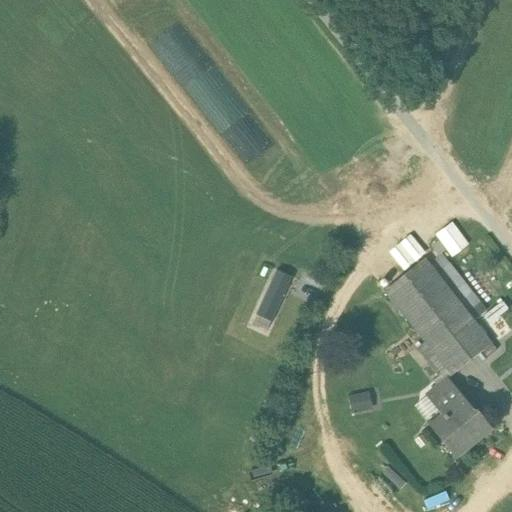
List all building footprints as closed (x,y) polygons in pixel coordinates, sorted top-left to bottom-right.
[(401,266),(424,251),(411,231),(388,247),(401,266)] [(441,251),(428,262),(473,320),(487,309),(441,251)] [(428,262),(425,259),(384,291),(422,340),(435,355),(451,376),(492,344),(473,320),(428,262)] [(254,312),(272,320),(292,275),(275,267),(254,312)] [(414,346),(427,362),(435,355),(422,340),(414,346)] [(451,376),(435,355),(427,362),(439,376),(433,381),(437,386),(447,378),(447,379),(451,376)] [(447,379),(447,378),(437,386),(426,395),(440,412),(427,422),(453,455),(489,427),(477,412),(474,414),(466,404),(467,403),(447,379)] [(372,410),(369,393),(349,397),(352,414),(372,410)] [(440,412),(426,395),(413,405),(427,422),(440,412)]
